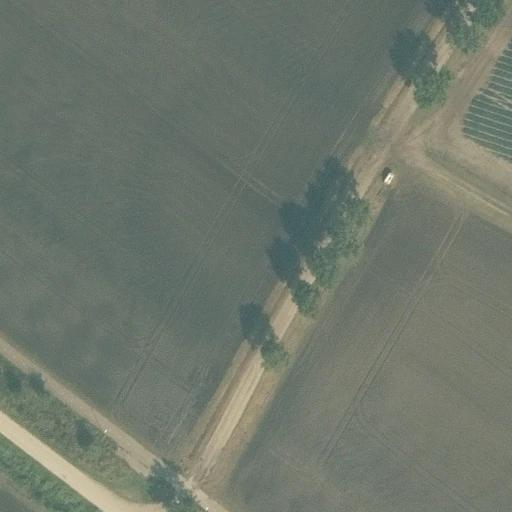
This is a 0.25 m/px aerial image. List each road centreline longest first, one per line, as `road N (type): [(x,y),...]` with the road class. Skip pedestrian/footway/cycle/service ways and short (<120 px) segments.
road 1 (track): [(190,492),(384,143),(479,0)]
road 2 (track): [(118,511),(0,421)]
road 3 (track): [(384,143),(511,214)]
